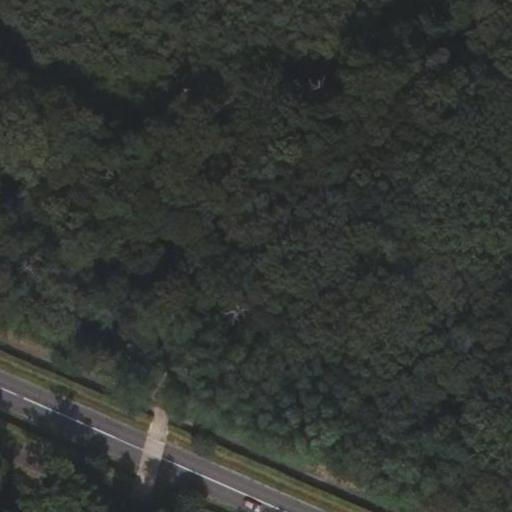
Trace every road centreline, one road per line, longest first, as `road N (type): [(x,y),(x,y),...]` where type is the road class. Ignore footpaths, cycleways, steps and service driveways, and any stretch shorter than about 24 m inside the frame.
road 1 (track): [(191,0),(170,408),(132,511)]
road 2 (secondary): [(0,390),(280,511)]
